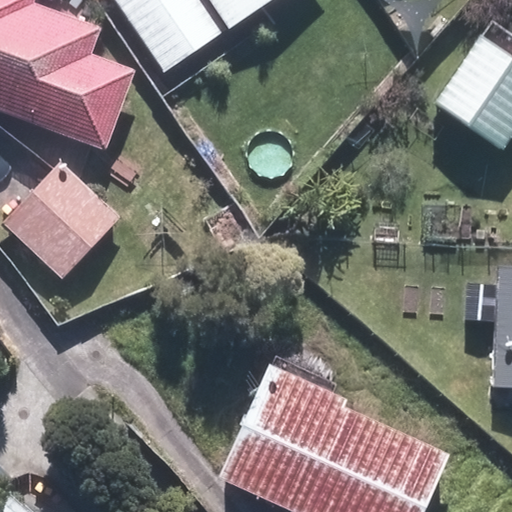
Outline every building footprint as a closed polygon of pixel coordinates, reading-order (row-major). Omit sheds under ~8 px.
[(0,0),(0,113),(106,152),(135,76),(92,60),(102,32),(34,7),(35,0),(0,0)] [(114,0),(167,73),(223,33),(200,0),(114,0)] [(208,0),(232,33),(280,0),(208,0)] [(302,0),(288,10),(311,43),(351,16),(339,0),(302,0)] [(441,97),(508,144),(511,137),(511,53),(483,34),(441,97)] [(148,132),(175,156),(191,137),(164,115),(148,132)] [(7,226),(66,280),(124,217),(65,163),(7,226)] [(495,390),(511,390),(511,268),(500,268),(495,390)] [(218,482),(284,511),(427,511),(451,458),(343,411),(346,403),(270,368),(218,482)] [(204,447),(227,457),(241,428),(219,417),(204,447)] [(0,496),(14,482),(0,468),(0,496)] [(0,509),(0,511),(28,511),(12,497),(0,509)]
